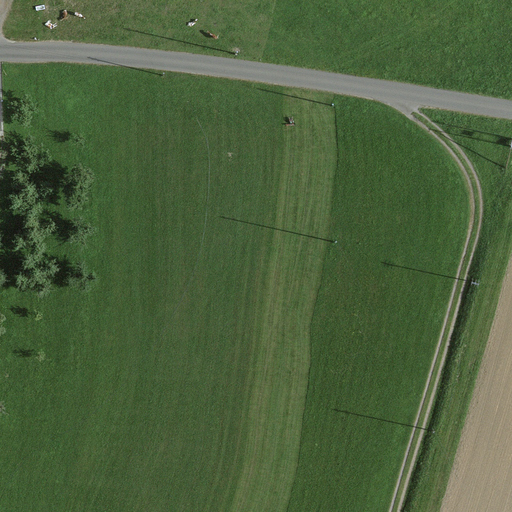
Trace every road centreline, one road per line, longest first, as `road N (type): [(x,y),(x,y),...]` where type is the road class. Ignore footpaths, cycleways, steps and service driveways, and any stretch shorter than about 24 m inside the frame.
road 1 (unclassified): [(511,113),(164,60),(0,53)]
road 2 (track): [(395,511),(481,230),(469,171),(405,97)]
